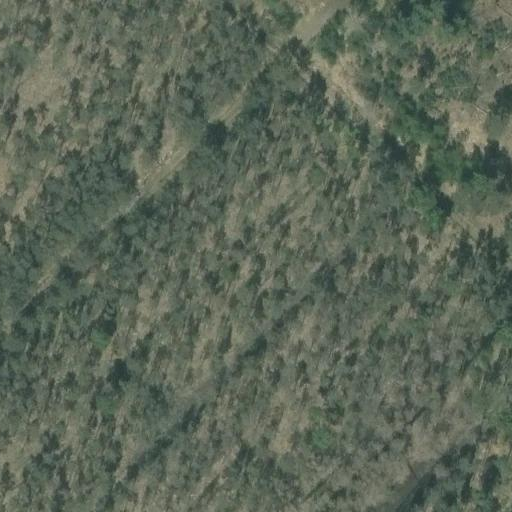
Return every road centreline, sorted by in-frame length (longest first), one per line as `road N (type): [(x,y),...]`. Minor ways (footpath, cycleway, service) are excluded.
road 1 (track): [(342,0),(0,343)]
road 2 (track): [(511,263),(220,0)]
